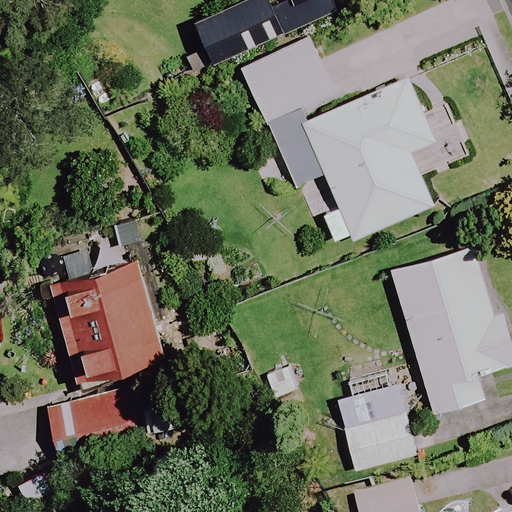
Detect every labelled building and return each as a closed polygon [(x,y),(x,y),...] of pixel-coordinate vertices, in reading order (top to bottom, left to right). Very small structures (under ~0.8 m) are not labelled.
[(281,30),(266,0),(242,0),(191,23),(209,63),(281,30)] [(330,92),(307,37),(238,67),(290,187),(321,174),(334,204),(315,212),(329,246),(428,203),(405,150),(428,140),(401,77),(302,120),(296,107),(330,92)] [(511,363),(511,342),(482,240),(386,268),(428,414),(482,399),(475,374),(511,363)] [(155,358),(130,259),(45,280),(70,380),(155,358)] [(413,453),(394,383),(333,399),(352,469),(413,453)] [(121,389),(0,422),(0,486),(137,449),(121,389)] [(511,511),(511,493),(475,511),(511,511)]
